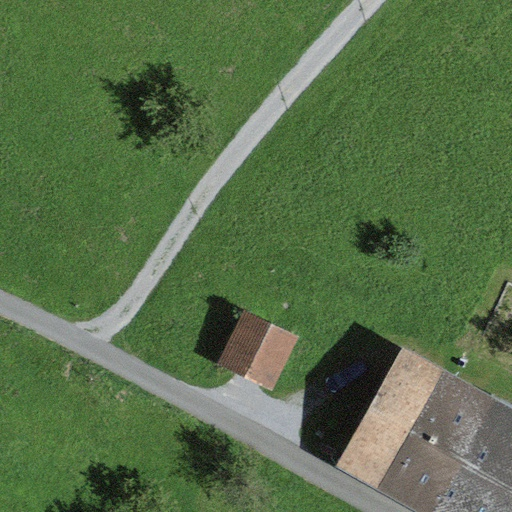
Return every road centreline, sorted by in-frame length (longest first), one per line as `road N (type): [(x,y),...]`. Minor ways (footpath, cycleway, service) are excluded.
road 1 (residential): [(0,294),(406,511)]
road 2 (track): [(103,347),(188,207),(365,0)]
